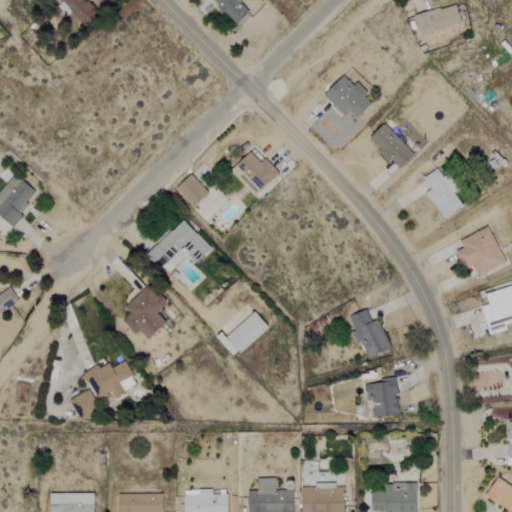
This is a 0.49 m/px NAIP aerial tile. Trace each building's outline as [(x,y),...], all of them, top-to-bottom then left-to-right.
[(89,28),(102,14),(86,0),(63,0),(61,3),(89,28)] [(210,0),(237,25),(250,12),(240,3),(243,0),(210,0)] [(462,23),(457,4),(415,16),(420,35),(462,23)] [(345,117),(351,111),(357,118),(371,104),(364,97),(367,93),(358,83),(353,86),(344,76),(324,95),(345,117)] [(415,154),(384,125),(369,140),(400,170),(415,154)] [(254,197),(279,173),(264,158),(261,160),(251,151),(230,172),(254,197)] [(426,193),(443,219),(462,207),(453,193),(458,190),(448,174),(443,177),(437,168),(423,178),(430,190),(426,193)] [(0,215),(10,225),(37,195),(15,175),(0,192),(0,215)] [(209,194),(191,175),(176,190),(194,208),(209,194)] [(175,266),(188,254),(196,263),(211,249),(185,220),(149,252),(157,261),(164,255),(175,266)] [(464,249),(462,250),(475,278),(506,263),(489,227),(459,241),(464,249)] [(125,308),(130,314),(122,321),(135,334),(138,330),(148,340),(166,323),(156,313),(166,304),(148,285),(125,308)] [(489,335),(507,330),(505,324),(511,322),(511,287),(486,294),(489,305),(483,306),(489,335)] [(0,314),(17,302),(8,289),(0,294),(0,314)] [(390,349),(379,320),(372,323),(367,311),(348,318),(358,344),(362,343),(367,358),(390,349)] [(269,329),(256,312),(225,337),(222,333),(217,338),(233,357),(269,329)] [(111,392),(114,398),(138,385),(125,361),(112,368),(110,363),(100,368),(99,365),(84,373),(97,399),(111,392)] [(399,415),(395,380),(368,383),(372,418),(399,415)] [(100,413),(91,391),(71,399),(80,421),(100,413)] [(511,511),(511,486),(498,478),(487,499),(511,511)] [(249,511),(293,511),(293,491),(276,491),(276,479),(257,479),(257,491),(249,491),(249,511)] [(345,511),(345,488),(332,488),(332,484),(317,484),(317,488),(303,489),(303,511),(345,511)] [(417,511),(416,485),(371,487),(372,511),(417,511)] [(212,490),(184,490),(184,511),(227,511),(227,494),(212,495),(212,490)] [(50,494),(50,511),(93,511),(94,494),(50,494)] [(163,511),(163,494),(119,495),(119,511),(163,511)]
